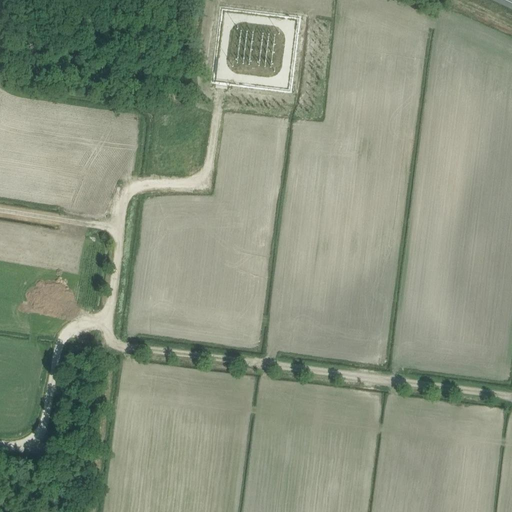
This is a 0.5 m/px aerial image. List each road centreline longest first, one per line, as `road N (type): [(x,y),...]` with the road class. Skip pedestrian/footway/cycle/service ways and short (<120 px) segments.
road 1 (track): [(0,442),(41,438),(64,335),(107,317),(123,199),(129,189),(203,173),(219,90)]
road 2 (track): [(107,317),(112,345),(511,395)]
road 3 (track): [(0,210),(119,229)]
